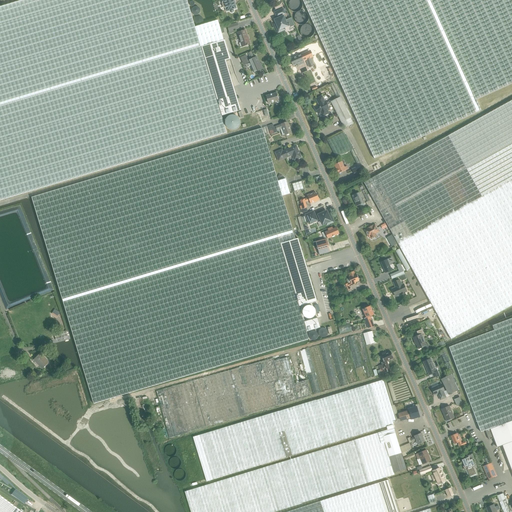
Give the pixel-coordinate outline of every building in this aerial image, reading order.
[(0,200),(227,133),(222,116),(201,47),(195,27),(187,0),(23,0),(0,7),(0,200)] [(223,0),(224,2),(223,2),(222,3),(224,7),(225,8),(227,12),(230,11),(231,12),(232,13),(233,12),(234,11),(234,10),(233,10),(236,9),(233,0),(223,0)] [(511,0),(302,0),(358,122),(374,159),(481,111),(476,100),(511,83),(511,0)] [(277,24),(275,24),(278,32),(284,30),(284,28),(287,26),(286,22),(288,22),(290,27),(295,26),(291,18),(285,21),(283,17),(282,17),(281,15),(285,14),(283,10),(275,13),(277,17),(278,19),(275,20),(277,24)] [(299,30),(306,37),(314,30),(306,22),(309,18),(301,10),(295,17),(303,26),(299,30)] [(218,20),(195,27),(201,47),(224,40),(218,20)] [(241,48),(249,45),(245,30),(236,33),(241,48)] [(225,40),(224,40),(201,47),(222,116),(241,110),(226,61),(231,59),(225,40)] [(304,52),(305,54),(307,59),(303,61),(301,55),(290,60),(293,66),(297,64),(298,67),(307,62),(310,68),(316,66),(313,57),(311,58),(307,50),(304,52)] [(254,72),(262,69),(260,64),(259,65),(256,58),(249,61),(254,72)] [(323,74),(319,75),(321,80),(331,76),(328,68),(322,70),(323,74)] [(337,98),(331,101),(332,103),(332,104),(337,114),(344,128),(354,124),(333,83),(330,84),(337,98)] [(278,99),(279,99),(278,97),(276,94),(266,96),(268,104),(279,101),(278,99)] [(328,106),(332,104),(332,103),(331,101),(326,103),(326,102),(325,102),(322,96),(316,99),(319,105),(315,108),(318,114),(321,113),(323,117),(329,114),(327,110),(329,109),(328,106)] [(511,100),(378,175),(412,236),(398,244),(451,339),(511,305),(511,100)] [(262,111),(256,113),(259,124),(265,122),(262,111)] [(225,119),(230,131),(242,125),(237,114),(225,119)] [(289,133),(291,132),(287,123),(275,127),(274,127),(273,124),(267,126),(271,135),(277,132),(277,131),(283,129),(285,134),(287,134),(288,135),(290,134),(289,133)] [(304,322),(299,307),(280,244),(295,239),(282,196),(290,193),(286,179),(278,181),(262,129),(32,198),(93,404),(309,339),(307,332),(320,328),(318,318),(304,322)] [(357,164),(360,162),(346,135),(343,133),(328,141),(336,158),(351,151),(357,164)] [(278,161),(283,158),(292,155),(294,160),(301,157),(296,145),(283,150),(282,149),(275,152),(278,161)] [(380,162),(382,167),(394,162),(392,157),(380,162)] [(341,173),(348,170),(347,167),(344,168),(342,162),(334,165),(338,174),(339,174),(341,173)] [(360,162),(351,167),(352,169),(354,174),(362,171),(361,169),(363,168),(360,162)] [(378,176),(364,183),(398,243),(411,236),(378,176)] [(301,181),(292,184),(295,192),(304,189),(301,181)] [(308,198),(305,199),(306,202),(309,201),(311,204),(319,200),(316,193),(314,194),(314,193),(307,196),(308,198)] [(357,207),(363,204),(359,193),(352,196),(357,207)] [(313,214),(305,217),(309,226),(316,222),(319,221),(322,227),(325,225),(326,227),(332,224),(330,219),(328,219),(326,214),(318,217),(315,219),(313,214)] [(369,228),(364,231),(368,238),(370,237),(371,239),(376,236),(375,234),(379,232),(375,225),(373,226),(372,226),(368,228),(369,228)] [(325,239),(316,242),(319,255),(330,252),(326,239),(328,239),(339,234),(338,232),(339,231),(338,229),(337,230),(336,228),(333,230),(332,228),(328,230),(329,231),(326,233),(325,232),(322,233),(325,239)] [(392,235),(387,238),(392,247),(397,244),(392,235)] [(298,238),(295,239),(280,244),(299,307),(317,301),(298,238)] [(406,270),(410,268),(400,249),(396,251),(406,270)] [(381,262),(386,273),(392,270),(390,264),(394,262),(392,258),(381,262)] [(403,270),(390,275),(392,279),(405,274),(403,270)] [(346,280),(348,284),(349,287),(356,284),(355,283),(359,281),(356,274),(355,275),(354,272),(349,274),(350,277),(348,278),(347,279),(346,280)] [(396,287),(392,289),(395,297),(407,292),(404,284),(402,285),(399,280),(393,283),(395,286),(395,285),(396,287)] [(318,310),(318,308),(317,307),(316,306),(316,305),(314,304),(312,304),(310,304),(309,305),(308,306),(306,307),(306,309),(306,310),(306,311),(306,312),(307,313),(307,314),(308,315),(310,316),(311,316),(312,316),(313,316),(314,316),(316,315),(317,314),(318,313),(318,312),(318,310)] [(371,320),(370,317),(374,315),(371,309),(372,309),(371,307),(370,307),(363,310),(367,318),(364,319),(369,329),(375,327),(371,320)] [(494,330),(449,347),(465,391),(466,394),(481,432),(485,430),(490,429),(490,430),(511,421),(511,318),(491,327),(494,330)] [(350,324),(338,327),(340,334),(351,331),(350,324)] [(318,330),(321,338),(329,334),(326,327),(318,330)] [(421,335),(423,334),(422,330),(417,332),(418,336),(413,338),(415,343),(416,343),(418,349),(424,346),(425,348),(427,348),(429,347),(428,345),(427,343),(425,344),(421,335)] [(54,334),(56,341),(68,337),(66,331),(54,334)] [(363,334),(367,345),(375,343),(372,334),(373,333),(372,331),(363,334)] [(302,350),(312,394),(330,390),(329,387),(319,390),(310,348),(302,350)] [(439,352),(450,375),(441,380),(449,395),(458,391),(454,383),(457,382),(453,374),(454,373),(449,362),(450,361),(444,349),(439,352)] [(378,371),(378,372),(379,375),(390,372),(387,362),(387,361),(390,360),(390,361),(392,360),(392,359),(393,359),(390,352),(386,354),(386,352),(382,354),(382,356),(381,356),(384,362),(382,363),(382,365),(379,366),(380,370),(378,371)] [(42,369),(49,363),(40,354),(34,360),(42,369)] [(274,358),(156,392),(163,417),(169,439),(229,421),(311,396),(307,380),(294,384),(288,360),(287,358),(282,359),(274,361),(274,358)] [(423,363),(427,372),(428,376),(432,374),(433,376),(437,375),(438,374),(437,372),(436,373),(430,359),(423,363)] [(193,437),(206,482),(257,466),(330,444),(392,425),(390,421),(394,420),(382,380),(315,400),(237,424),(193,437)] [(441,384),(432,388),(435,395),(438,394),(439,395),(438,395),(440,400),(446,398),(443,392),(444,391),(441,384)] [(459,397),(454,400),(457,406),(462,404),(459,397)] [(148,407),(147,407),(145,404),(141,405),(143,409),(144,409),(146,416),(148,416),(147,412),(150,411),(148,407)] [(415,419),(417,418),(419,417),(416,407),(409,409),(409,411),(399,414),(401,422),(411,418),(412,420),(415,419)] [(447,421),(454,418),(449,407),(442,410),(447,421)] [(490,429),(485,430),(489,440),(493,438),(497,447),(504,465),(503,471),(510,468),(511,470),(511,472),(511,421),(490,430),(490,429)] [(394,428),(378,433),(381,444),(385,443),(394,473),(406,469),(404,460),(403,458),(394,428)] [(378,433),(185,492),(190,511),(275,511),(302,504),(302,503),(394,475),(394,473),(385,443),(381,444),(378,433)] [(410,437),(407,438),(409,443),(410,443),(412,442),(412,443),(416,441),(418,445),(424,442),(421,434),(414,437),(414,438),(411,439),(410,438),(410,437)] [(462,443),(459,438),(457,434),(451,437),(455,445),(458,443),(460,447),(465,444),(464,442),(462,443)] [(423,464),(431,461),(426,450),(416,455),(418,460),(420,459),(423,464)] [(468,470),(471,477),(478,474),(474,468),(477,467),(474,460),(475,459),(473,455),(466,457),(467,459),(463,460),(465,466),(464,467),(466,471),(468,470)] [(491,464),(488,465),(483,467),(488,480),(496,477),(496,475),(491,464)] [(431,466),(419,470),(421,475),(426,473),(432,470),(432,469),(431,467),(431,466)] [(445,482),(439,468),(432,471),(438,485),(445,482)] [(398,511),(388,480),(376,484),(384,511),(398,511)] [(292,511),(287,511),(384,511),(376,484),(359,489),(292,511)] [(448,497),(453,495),(451,488),(445,490),(448,497)] [(15,489),(11,495),(25,503),(28,498),(15,489)] [(510,511),(503,493),(497,496),(502,511),(510,511)] [(433,494),(427,496),(430,504),(436,502),(433,494)] [(21,511),(0,496),(0,511),(21,511)]
